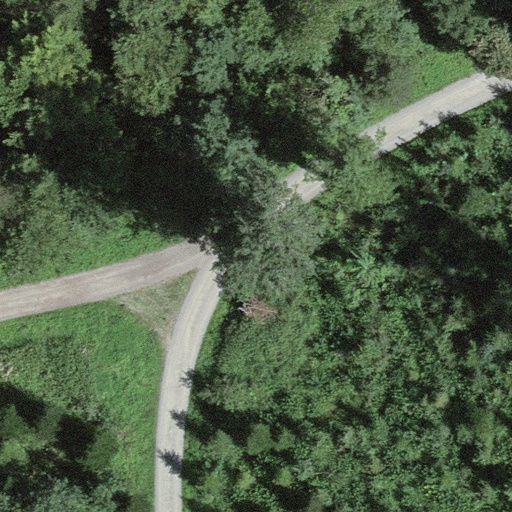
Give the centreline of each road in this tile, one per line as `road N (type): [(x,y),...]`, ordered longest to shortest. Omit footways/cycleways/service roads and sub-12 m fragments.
road 1 (track): [(511,67),(357,139),(221,250)]
road 2 (track): [(221,250),(180,325),(160,451),(166,511)]
road 3 (track): [(221,250),(0,302)]
